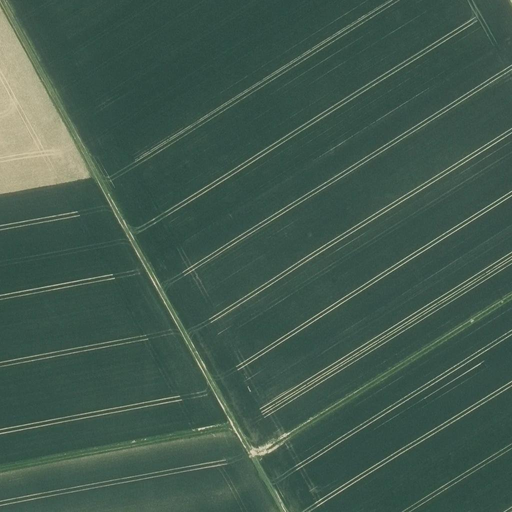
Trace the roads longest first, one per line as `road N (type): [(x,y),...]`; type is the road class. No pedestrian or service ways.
road 1 (track): [(0,0),(232,426)]
road 2 (track): [(0,470),(232,426),(280,511)]
road 3 (track): [(511,299),(254,463)]
